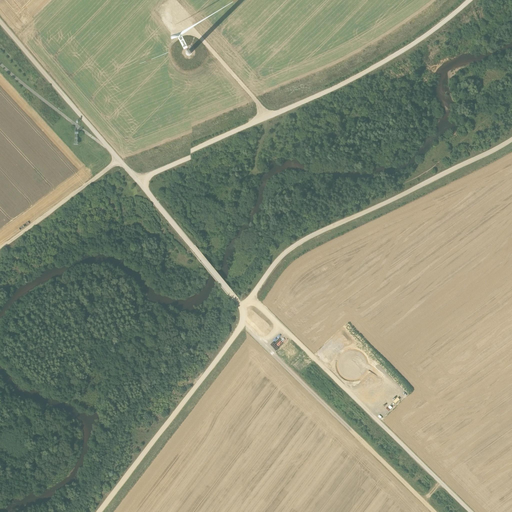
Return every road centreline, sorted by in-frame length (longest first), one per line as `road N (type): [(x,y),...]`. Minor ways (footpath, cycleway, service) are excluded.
road 1 (track): [(485,0),(360,88),(132,191)]
road 2 (track): [(511,149),(302,251),(241,324)]
road 3 (track): [(256,306),(468,511)]
road 4 (track): [(432,511),(241,324)]
road 5 (track): [(241,324),(96,511)]
road 6 (track): [(241,324),(132,191)]
road 7 (track): [(99,155),(0,42)]
road 8 (track): [(113,171),(0,257)]
road 9 (track): [(274,128),(185,24)]
